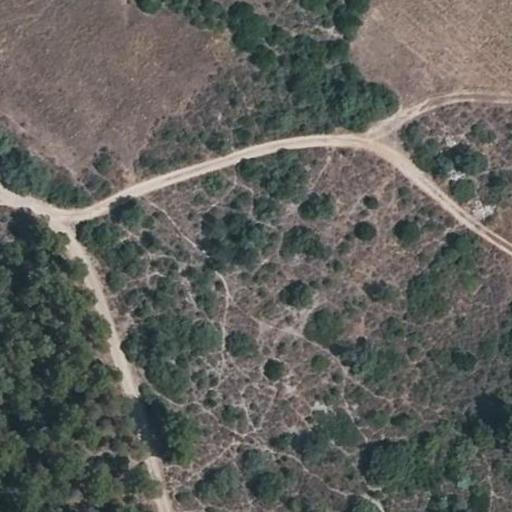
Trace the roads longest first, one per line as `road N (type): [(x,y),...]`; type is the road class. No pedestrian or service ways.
road 1 (track): [(511,250),(390,152),(360,139),(257,148),(60,221)]
road 2 (track): [(167,511),(92,286),(60,221),(0,191)]
road 3 (track): [(511,97),(425,102),(360,139)]
